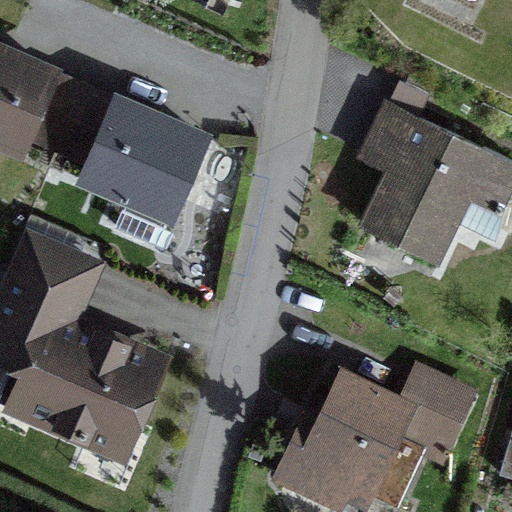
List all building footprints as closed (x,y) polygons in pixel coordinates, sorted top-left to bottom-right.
[(199,140),(157,122),(9,58),(0,53),(0,141),(17,149),(23,135),(88,163),(82,177),(167,214),(199,140)] [(357,158),(386,172),(360,225),(432,261),(469,186),(495,199),(490,210),(493,211),(511,173),(511,164),(488,152),(487,154),(384,103),(357,158)] [(83,441),(85,435),(116,449),(153,364),(122,351),(124,345),(95,332),(92,338),(71,328),(66,339),(51,333),(83,262),(27,238),(0,300),(0,361),(33,375),(36,368),(50,374),(31,418),(83,441)] [(309,415),(279,479),(333,504),(350,467),(374,478),(394,436),(412,444),(410,450),(436,462),(440,455),(444,457),(446,452),(442,450),(467,394),(413,370),(398,404),(338,376),(317,418),(309,415)] [(511,464),(511,426),(501,462),(511,464)]
